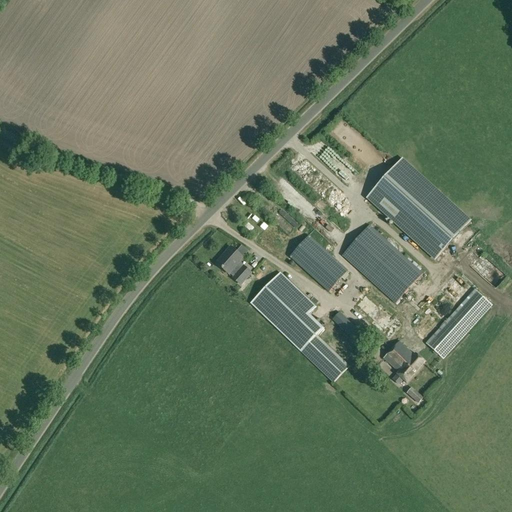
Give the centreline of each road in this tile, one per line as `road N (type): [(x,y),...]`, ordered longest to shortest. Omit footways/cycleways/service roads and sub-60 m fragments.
road 1 (unclassified): [(0,489),(118,312),(208,215)]
road 2 (unclassified): [(208,215),(428,0)]
road 3 (unclassified): [(208,215),(0,128)]
